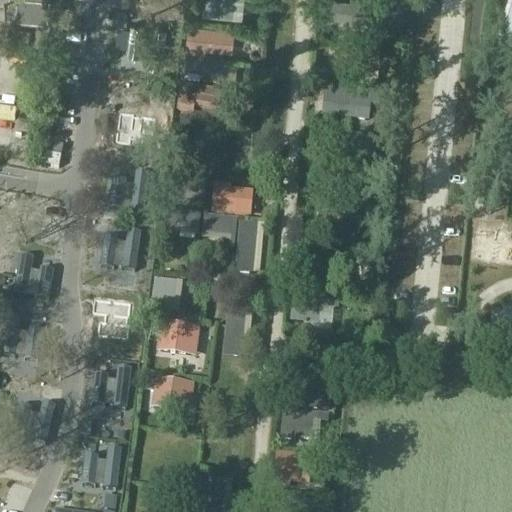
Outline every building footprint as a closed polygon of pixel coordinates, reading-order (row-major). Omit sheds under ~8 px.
[(36,0),(17,0),(16,20),(53,24),(55,2),(44,1),(36,0)] [(244,0),(203,0),(203,14),(243,18),(244,0)] [(388,0),(349,0),(347,27),(386,31),(388,0)] [(511,0),(508,0),(498,27),(511,33),(511,0)] [(131,23),(126,55),(140,57),(141,52),(149,54),(147,66),(161,68),(167,30),(153,28),(152,30),(144,29),(145,25),(131,23)] [(231,50),(233,28),(189,24),(187,51),(204,53),(205,47),(231,50)] [(341,42),(338,71),(367,73),(366,80),(376,81),(377,74),(379,46),(341,42)] [(184,58),(181,76),(226,83),(229,65),(184,58)] [(181,87),(177,112),(193,115),(194,109),(221,114),(224,93),(181,87)] [(324,91),(321,117),(367,123),(369,108),(377,109),(378,98),(324,91)] [(115,132),(110,158),(149,163),(152,137),(115,132)] [(331,134),(330,140),(346,141),(344,173),(362,174),(364,148),(370,148),(370,138),(347,136),(331,134)] [(327,172),(325,196),(331,196),(364,198),(366,175),(362,174),(344,173),(327,172)] [(113,182),(108,213),(121,215),(122,213),(131,214),(130,216),(144,218),(149,179),(136,177),(134,189),(125,188),(126,184),(113,182)] [(214,184),(212,214),(249,217),(251,193),(229,191),(229,185),(214,184)] [(163,231),(198,235),(199,216),(165,213),(163,231)] [(316,214),(314,233),(357,237),(360,218),(316,214)] [(237,220),(205,217),(203,239),(235,242),(237,220)] [(261,227),(240,225),(236,273),(257,275),(261,227)] [(105,239),(100,271),(113,273),(114,271),(123,272),(122,273),(136,275),(141,236),(128,234),(126,246),(117,245),(118,241),(105,239)] [(345,259),(306,252),(303,271),(342,278),(345,259)] [(20,258),(13,297),(27,299),(27,298),(34,299),(34,300),(49,302),(54,273),(39,271),(38,275),(31,274),(33,260),(20,258)] [(181,284),(155,280),(151,309),(177,313),(181,284)] [(300,326),(332,329),(334,306),(302,303),(300,326)] [(246,311),(229,309),(225,356),(242,358),(246,311)] [(511,344),(511,311),(497,314),(502,346),(511,344)] [(7,320),(2,356),(16,358),(24,359),(23,362),(37,364),(42,333),(28,331),(27,336),(19,335),(21,322),(7,320)] [(156,325),(154,338),(162,339),(160,352),(189,356),(193,331),(156,325)] [(328,413),(331,370),(307,369),(304,411),(328,413)] [(95,377),(91,407),(104,408),(105,407),(112,408),(112,410),(127,412),(132,373),(116,371),(115,384),(107,383),(108,379),(95,377)] [(148,378),(146,391),(154,393),(152,406),(181,411),(185,384),(148,378)] [(19,408),(11,438),(24,442),(25,439),(32,441),(32,442),(46,446),(55,408),(41,405),(39,416),(31,415),(32,411),(19,408)] [(327,416),(281,413),(279,438),(326,441),(327,416)] [(244,472),(248,436),(218,432),(213,468),(244,472)] [(84,456),(81,487),(95,488),(95,487),(103,488),(103,491),(117,492),(121,451),(107,450),(106,463),(98,462),(98,458),(84,456)] [(308,485),(310,457),(277,454),(274,487),(289,488),(290,484),(308,485)] [(227,511),(231,481),(207,478),(203,511),(227,511)] [(317,511),(319,502),(274,498),(272,511),(317,511)]
